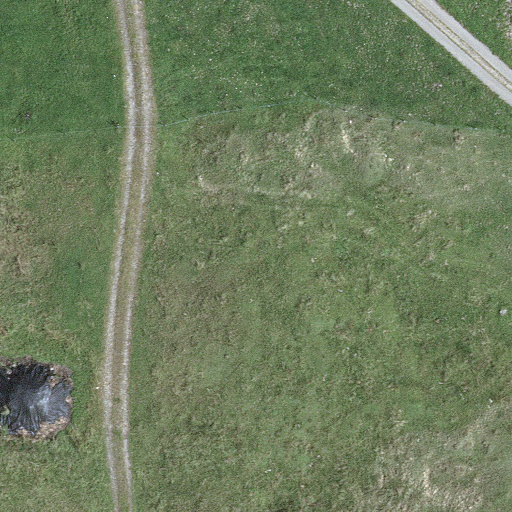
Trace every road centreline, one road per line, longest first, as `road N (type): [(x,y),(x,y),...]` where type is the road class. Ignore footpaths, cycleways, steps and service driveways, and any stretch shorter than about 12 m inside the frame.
road 1 (track): [(124,511),(132,125),(107,0)]
road 2 (track): [(390,0),(511,99)]
